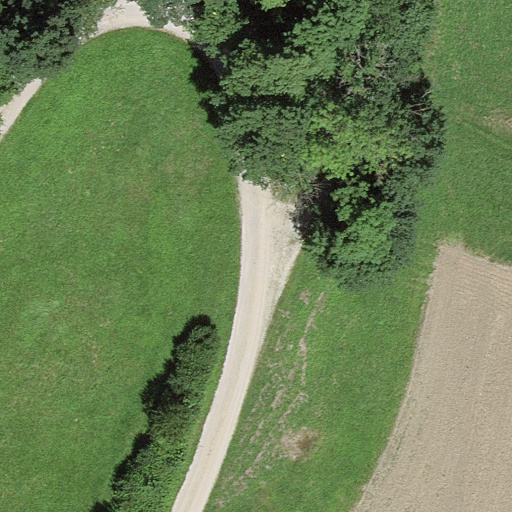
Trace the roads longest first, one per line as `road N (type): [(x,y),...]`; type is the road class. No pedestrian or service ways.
road 1 (track): [(184,511),(258,277),(237,93),(196,26),(132,1),(57,33),(0,116)]
road 2 (track): [(349,0),(315,190),(258,277)]
